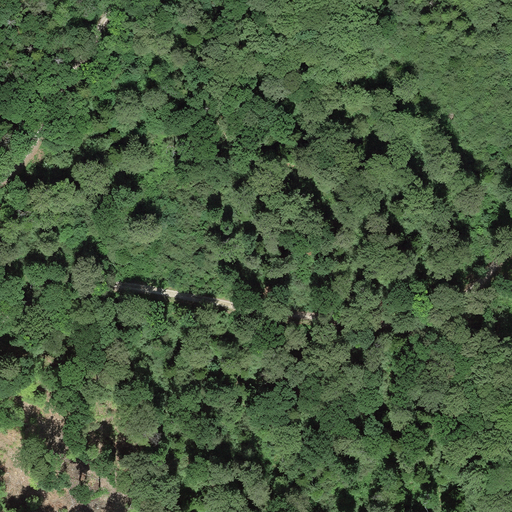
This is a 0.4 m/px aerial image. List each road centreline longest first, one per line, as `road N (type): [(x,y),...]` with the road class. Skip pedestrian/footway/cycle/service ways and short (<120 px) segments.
road 1 (track): [(0,333),(14,313),(115,289),(282,319),(411,325),(463,300),(511,250)]
road 2 (track): [(121,0),(33,155),(0,187)]
